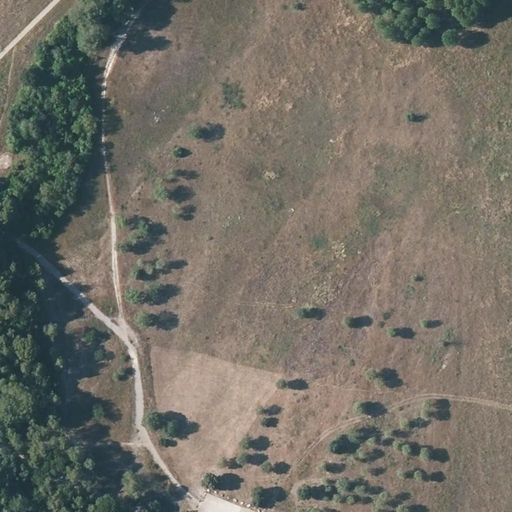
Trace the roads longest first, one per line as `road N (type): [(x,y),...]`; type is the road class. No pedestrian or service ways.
road 1 (track): [(212,511),(181,491),(141,431),(131,349),(22,242),(0,206)]
road 2 (track): [(131,349),(121,325),(101,100),(113,52),(146,0)]
road 3 (tertiary): [(0,448),(132,511)]
